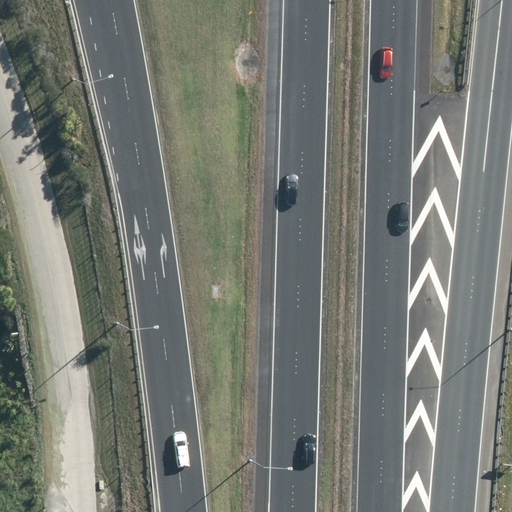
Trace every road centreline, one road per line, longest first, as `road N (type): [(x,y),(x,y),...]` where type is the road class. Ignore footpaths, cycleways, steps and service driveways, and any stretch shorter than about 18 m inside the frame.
road 1 (motorway): [(183,511),(164,339),(107,0)]
road 2 (motorway): [(504,0),(450,511)]
road 3 (motorway): [(293,511),(307,0)]
road 4 (motorway): [(396,0),(382,511)]
